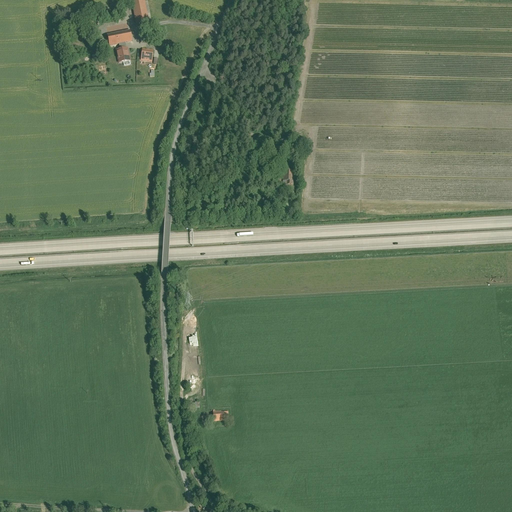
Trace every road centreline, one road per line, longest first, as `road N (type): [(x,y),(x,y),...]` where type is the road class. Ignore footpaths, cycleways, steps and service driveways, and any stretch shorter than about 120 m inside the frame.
road 1 (residential): [(233,0),(175,144),(168,200),(171,429),(192,511)]
road 2 (motorway): [(511,220),(0,249)]
road 3 (motorway): [(0,265),(511,237)]
road 4 (track): [(211,511),(187,459),(181,388)]
